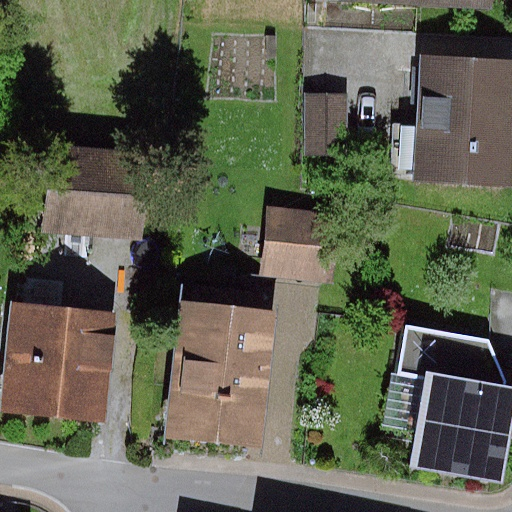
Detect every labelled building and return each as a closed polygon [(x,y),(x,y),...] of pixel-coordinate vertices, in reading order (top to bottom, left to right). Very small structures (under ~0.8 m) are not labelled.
[(418,173),(511,184),(511,70),(432,60),(418,173)] [(175,144),(52,138),(47,232),(171,238),(175,144)] [(382,207),(271,202),(268,273),(379,277),(382,207)] [(114,427),(126,317),(30,306),(17,416),(114,427)] [(277,440),(289,318),(196,309),(184,431),(277,440)] [(504,479),(511,432),(511,340),(419,326),(403,418),(417,420),(409,464),(504,479)]
